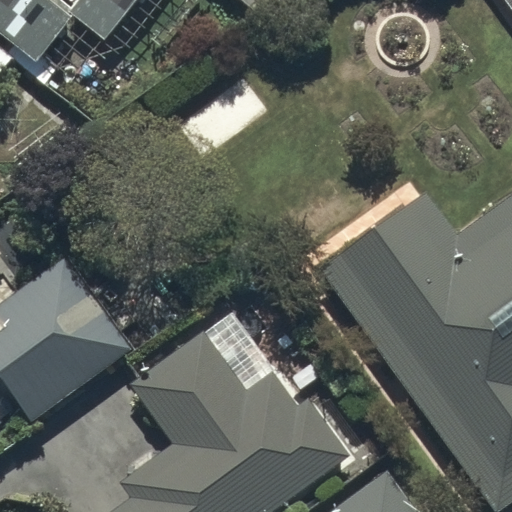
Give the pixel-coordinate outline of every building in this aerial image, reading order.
[(0,0),(0,28),(34,55),(71,9),(102,34),(129,0),(0,0)] [(0,66),(9,54),(0,46),(0,66)] [(511,189),(454,230),(425,190),(321,264),(495,508),(511,495),(511,189)] [(0,324),(0,375),(30,418),(131,345),(66,254),(0,301),(0,306),(8,318),(0,324)] [(267,511),(349,450),(306,393),(297,401),(271,367),(274,365),(232,309),(206,328),(204,325),(128,383),(171,439),(119,479),(130,493),(105,511),(267,511)] [(418,511),(386,466),(322,511),(418,511)]
